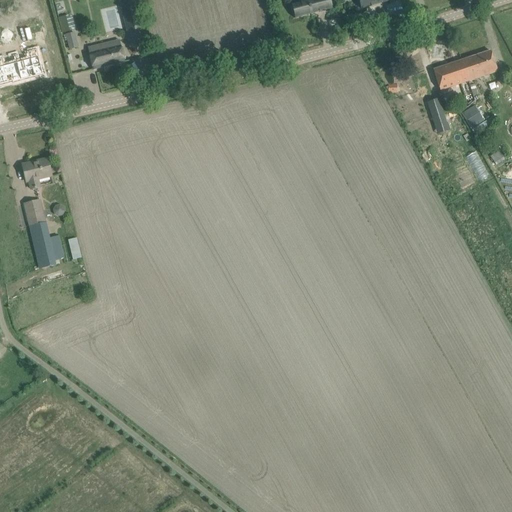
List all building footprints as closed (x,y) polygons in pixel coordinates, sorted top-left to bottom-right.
[(121,0),(122,0),(120,1),(127,32),(142,28),(135,0),(121,0)] [(325,10),(331,9),(328,0),(315,0),(310,1),(293,6),(293,7),(293,6),(296,17),(295,17),(295,18),(295,19),(303,16),(319,12),(319,13),(320,12),(320,11),(324,10),(324,11),(325,11),(325,10)] [(358,0),(361,9),(391,1),(391,0),(358,0)] [(66,18),(58,20),(62,35),(70,33),(66,18)] [(75,32),(66,34),(70,49),(79,47),(75,32)] [(85,49),(90,70),(124,62),(121,46),(107,50),(105,45),(85,49)] [(15,55),(13,56),(19,81),(41,75),(34,50),(26,52),(28,60),(17,63),(15,55)] [(469,81),(497,72),(494,61),(490,51),(462,61),(433,70),(437,80),(440,91),(469,81)] [(0,61),(0,84),(6,83),(6,84),(19,81),(13,56),(11,56),(13,64),(3,66),(1,67),(0,61)] [(443,98),(426,103),(432,119),(444,115),(448,114),(443,98)] [(474,106),(461,114),(471,129),(484,121),(482,118),(474,106)] [(486,159),(492,168),(509,157),(504,148),(486,159)] [(23,165),(27,182),(29,182),(31,190),(41,187),(39,180),(51,176),(49,169),(47,160),(47,161),(33,165),(32,163),(23,165)] [(24,205),(40,269),(56,265),(56,264),(65,262),(59,236),(50,238),(46,223),(40,201),(24,205)] [(73,260),(82,258),(77,238),(68,240),(73,260)]
